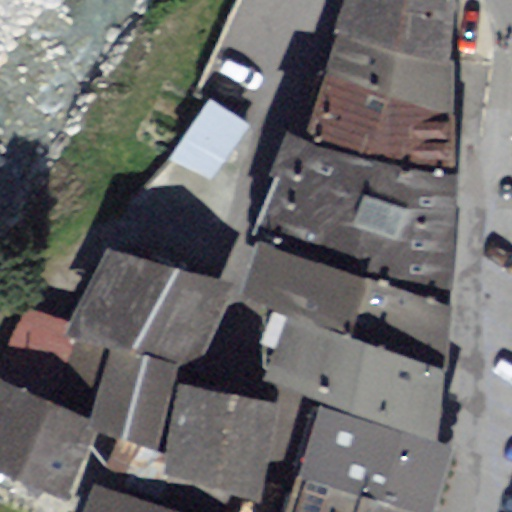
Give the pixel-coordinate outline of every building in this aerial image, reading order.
[(339,0),(329,33),(335,35),(439,67),(440,68),(443,7),(443,0),(339,0)] [(440,68),(439,67),(335,35),(329,56),(323,76),(442,113),(441,87),(440,68)] [(305,132),(432,172),(446,177),(445,160),(443,130),(442,113),(323,76),(314,102),(305,132)] [(210,100),(188,136),(225,159),(246,123),(210,100)] [(446,177),(432,172),(305,132),(301,144),(283,138),(270,180),(250,243),(428,299),(450,305),(448,233),(446,177)] [(214,175),(225,159),(188,136),(178,152),(214,175)] [(450,305),(428,299),(250,243),(236,289),(294,307),(436,351),(446,320),(450,305)] [(103,245),(72,327),(81,330),(178,366),(190,371),(221,288),(103,245)] [(274,369),(323,384),(435,419),(435,374),(436,351),(294,307),(284,338),(274,369)] [(81,330),(52,407),(88,420),(149,442),(178,366),(81,330)] [(278,401),(182,381),(164,469),(260,489),(278,401)] [(0,466),(62,490),(88,420),(52,407),(0,387),(0,466)] [(451,444),(325,406),(316,434),(304,473),(431,511),(444,468),(447,457),(451,444)] [(304,473),(292,511),(430,511),(431,511),(304,473)] [(178,511),(97,490),(91,511),(178,511)]
